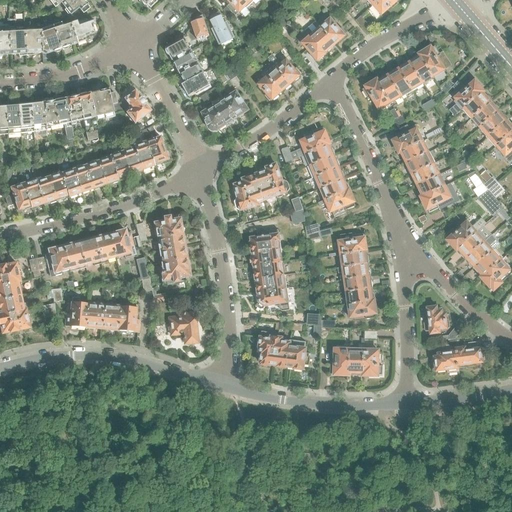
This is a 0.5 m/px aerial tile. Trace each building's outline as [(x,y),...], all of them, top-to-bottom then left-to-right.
[(58,5),(60,3),(64,0),(48,0),(55,8),(54,9),(59,14),(63,11),(58,5)] [(87,5),(83,0),(64,0),(60,3),(70,15),(78,8),(83,14),(90,9),(87,5)] [(250,5),(245,0),(225,0),(229,5),(227,6),(236,16),(239,12),(241,14),(247,8),(254,15),(257,12),(250,5)] [(380,0),(373,7),(381,16),(391,7),(393,9),(398,4),(397,2),(396,1),(396,0),(380,0)] [(228,22),(225,23),(222,16),(220,16),(219,13),(210,17),(212,20),(211,21),(214,28),(212,29),(219,46),(222,45),(222,46),(233,40),(233,39),(235,38),(228,22)] [(195,33),(197,40),(197,41),(210,37),(203,17),(198,19),(200,22),(192,24),(195,33)] [(361,17),(355,21),(356,22),(360,26),(365,22),(361,17)] [(75,23),(70,25),(77,44),(85,41),(84,37),(94,34),(94,33),(95,31),(95,29),(94,28),(93,27),(92,26),(95,25),(93,20),(79,25),(76,26),(75,23)] [(322,29),(336,44),(340,41),(341,40),(344,39),(344,37),(345,36),(346,34),(342,29),(339,31),(331,21),(322,29)] [(275,26),(273,27),(273,28),(281,37),(287,32),(279,22),(275,26)] [(77,44),(70,25),(62,28),(60,24),(41,31),(42,53),(45,55),(54,52),(56,53),(58,53),(59,52),(61,50),(61,49),(62,49),(64,50),(66,50),(67,49),(69,47),(77,44)] [(10,55),(9,34),(9,29),(4,29),(4,27),(0,27),(0,57),(2,58),(3,55),(10,55)] [(35,54),(42,53),(41,31),(39,32),(39,33),(34,33),(33,29),(24,30),(26,56),(34,56),(35,54)] [(331,48),(336,44),(322,29),(311,38),(309,35),(302,42),(312,54),(311,56),(316,62),(317,60),(318,61),(319,60),(321,59),(324,57),(325,55),(326,54),(325,53),(327,52),(329,51),(331,50),(331,48)] [(26,56),(24,30),(16,30),(16,34),(9,34),(10,55),(18,55),(19,57),(26,56)] [(197,40),(195,33),(188,38),(191,42),(197,40)] [(173,61),(192,51),(185,37),(181,36),(176,39),(175,42),(176,44),(167,49),(167,51),(167,53),(168,55),(170,56),(171,57),(173,61)] [(266,46),(260,40),(257,44),(262,50),(266,46)] [(421,54),(435,78),(445,72),(437,58),(441,56),(435,46),(432,49),(431,48),(430,49),(428,49),(426,50),(425,52),(421,54)] [(198,63),(192,51),(173,61),(176,65),(174,66),(178,74),(180,73),(198,63)] [(273,64),(291,84),(295,81),(296,81),(298,79),(299,77),(300,76),(299,76),(301,74),(296,68),(294,70),(285,60),(281,64),(278,61),(273,54),(268,58),(273,63),(273,64)] [(424,84),(435,78),(421,54),(419,55),(418,55),(415,57),(414,58),(410,61),(424,84)] [(413,91),(424,84),(410,61),(409,62),(407,62),(404,63),(403,65),(399,67),(413,91)] [(180,77),(184,85),(205,74),(198,63),(180,73),(182,76),(180,77)] [(291,84),(273,64),(264,71),(268,76),(267,76),(282,92),(286,89),(287,88),(289,86),(290,85),(291,84)] [(228,82),(233,79),(226,69),(223,73),(218,65),(214,68),(216,71),(224,84),(228,82)] [(226,69),(233,79),(238,76),(231,65),(226,69)] [(402,98),(413,91),(399,67),(398,68),(396,68),(394,70),(393,71),(388,74),(402,98)] [(205,74),(184,85),(183,85),(190,98),(196,94),(197,96),(212,88),(207,80),(209,79),(206,73),(205,74)] [(402,98),(388,74),(387,75),(385,75),(383,76),(382,78),(377,80),(391,104),(402,98)] [(282,92),(267,76),(258,84),(266,94),(265,95),(270,101),(272,100),(273,99),(275,99),(277,97),(278,96),(282,92)] [(463,109),(484,92),(480,88),(480,86),(478,84),(476,83),(475,82),(472,79),(464,86),(464,85),(451,96),(463,109)] [(380,111),(391,104),(377,80),(373,83),(371,83),(368,85),(367,86),(366,87),(367,88),(363,90),(368,99),(372,97),(373,98),(380,111)] [(445,96),(454,85),(449,80),(441,89),(445,96)] [(225,100),(237,118),(248,111),(236,93),(237,93),(234,89),(230,92),(232,96),(225,100)] [(90,94),(96,122),(116,117),(115,114),(123,112),(121,103),(117,104),(114,93),(109,95),(108,90),(97,92),(95,91),(93,91),(91,92),(90,94)] [(150,112),(146,106),(135,92),(124,100),(128,104),(126,105),(125,104),(122,107),(127,113),(126,114),(134,124),(150,112)] [(471,119),(492,101),(491,100),(491,99),(489,96),(487,96),(484,92),(463,109),(471,119)] [(96,122),(90,94),(78,97),(75,95),(71,96),(70,99),(66,100),(65,100),(70,123),(83,121),(87,141),(99,138),(96,122)] [(212,102),(207,95),(207,94),(201,97),(206,105),(212,102)] [(45,103),(42,104),(46,128),(65,124),(65,128),(64,128),(66,141),(73,140),(70,123),(65,100),(62,100),(60,99),(58,99),(57,101),(54,102),(51,100),(47,101),(45,103)] [(237,118),(225,100),(214,107),(226,125),(237,118)] [(471,119),(479,128),(500,111),(500,110),(499,108),(497,106),(496,105),(492,101),(471,119)] [(46,128),(42,104),(38,105),(37,104),(36,103),(34,103),(32,103),(30,105),(33,133),(46,131),(46,128)] [(20,134),(33,133),(30,105),(26,106),(24,104),(17,105),(20,134)] [(8,135),(20,134),(17,105),(11,105),(10,107),(6,108),(8,135)] [(0,136),(8,135),(6,108),(5,108),(5,107),(4,106),(2,106),(0,106),(0,136)] [(218,131),(226,125),(214,107),(203,114),(210,128),(210,129),(212,131),(214,132),(216,131),(218,131)] [(390,111),(395,119),(399,117),(396,112),(394,109),(390,111)] [(488,138),(508,120),(508,119),(507,118),(505,115),(504,115),(500,111),(479,128),(488,138)] [(399,117),(395,119),(391,121),(395,128),(406,122),(402,115),(401,116),(399,117)] [(488,138),(496,147),(511,133),(511,124),(508,120),(488,138)] [(142,131),(144,130),(141,124),(128,131),(130,136),(139,133),(142,131)] [(399,153),(424,141),(416,125),(410,128),(408,125),(399,129),(401,132),(392,137),(394,141),(394,142),(394,143),(394,145),(396,147),(397,148),(399,153)] [(144,130),(142,131),(144,137),(154,131),(152,127),(144,130)] [(299,158),(305,155),(330,144),(328,139),(328,138),(327,135),(326,134),(325,132),(324,133),(323,128),(313,132),(315,136),(313,137),(314,137),(300,143),(303,149),(297,152),(296,151),(291,153),(289,148),(288,148),(282,150),(283,151),(282,151),(287,163),(292,161),(293,160),(299,157),(299,158)] [(511,133),(496,147),(505,157),(511,151),(511,152),(511,133)] [(146,142),(154,166),(162,164),(162,162),(168,160),(167,156),(168,155),(167,153),(165,152),(162,143),(163,142),(162,139),(160,139),(160,137),(146,142)] [(405,165),(430,152),(424,141),(399,153),(402,158),(402,160),(403,163),(405,164),(405,165)] [(142,170),(154,166),(146,142),(134,146),(135,149),(142,170)] [(310,167),(335,156),(335,155),(335,153),(334,150),(332,149),(330,144),(305,155),(309,166),(310,167)] [(138,172),(142,170),(135,149),(122,154),(130,177),(137,174),(138,173),(138,172)] [(410,175),(411,176),(436,163),(430,152),(405,165),(407,169),(407,171),(409,174),(410,175)] [(122,179),(130,177),(122,154),(110,158),(111,160),(117,179),(122,177),(122,179)] [(315,178),(340,168),(340,166),(340,165),(338,162),(337,161),(335,156),(310,167),(309,166),(308,167),(312,179),(314,178),(315,178)] [(416,187),(441,174),(438,168),(447,164),(445,159),(436,163),(411,176),(413,181),(413,182),(414,185),(416,186),(416,187)] [(118,181),(111,160),(98,164),(106,185),(118,181)] [(19,169),(19,166),(15,167),(13,165),(13,161),(10,161),(11,170),(19,169)] [(93,189),(106,185),(98,164),(86,168),(93,189)] [(267,169),(276,196),(277,196),(278,199),(284,197),(283,194),(289,192),(291,188),(288,181),(285,180),(282,181),(277,165),(267,169)] [(81,193),(93,189),(86,168),(74,172),(81,193)] [(319,189),(319,190),(345,179),(344,178),(345,176),(343,173),(342,172),(340,168),(315,178),(314,178),(312,179),(303,182),(305,185),(310,183),(314,192),(319,189)] [(264,200),(276,196),(267,169),(255,173),(256,176),(264,200)] [(421,197),(422,199),(454,182),(447,185),(443,179),(454,173),(452,169),(444,173),(441,174),(416,187),(419,192),(419,193),(420,196),(421,197)] [(69,198),(81,193),(74,172),(62,177),(68,196),(69,198)] [(68,196),(62,177),(61,175),(49,179),(56,202),(64,199),(64,197),(68,196)] [(258,202),(264,200),(256,176),(244,180),(245,183),(253,207),(254,207),(259,205),(258,202)] [(487,190),(489,191),(498,183),(493,177),(484,185),(487,190)] [(50,204),(56,202),(49,179),(36,183),(43,204),(48,203),(50,204)] [(319,204),(350,191),(349,189),(349,188),(348,185),(347,184),(345,179),(319,190),(325,201),(319,203),(319,204)] [(31,208),(43,204),(36,183),(36,180),(23,184),(31,208)] [(454,182),(422,199),(424,203),(424,205),(426,207),(427,208),(427,209),(428,209),(430,213),(439,209),(437,205),(453,197),(449,190),(456,186),(454,182)] [(253,207),(245,183),(236,186),(239,199),(237,199),(235,202),(236,209),(239,211),(252,207),(253,207)] [(505,191),(498,183),(489,191),(496,199),(505,191)] [(24,211),(31,208),(23,184),(11,188),(18,211),(22,209),(23,210),(24,211)] [(477,197),(487,190),(484,185),(483,184),(473,191),(477,197)] [(350,191),(319,204),(321,208),(327,206),(330,213),(332,212),(335,218),(346,213),(345,210),(356,206),(354,202),(355,202),(354,201),(354,199),(353,196),(352,195),(350,191)] [(7,196),(4,196),(7,206),(14,204),(11,196),(7,196)] [(296,212),(304,210),(299,198),(299,197),(292,200),(296,212)] [(305,222),(304,210),(296,212),(290,213),(293,225),(305,222)] [(255,221),(254,214),(247,216),(248,222),(255,221)] [(157,239),(182,234),(184,232),(183,227),(181,226),(179,216),(178,215),(164,218),(164,222),(154,224),(155,230),(157,239)] [(453,246),(457,250),(477,231),(469,223),(457,233),(454,229),(446,236),(449,240),(448,241),(449,242),(450,243),(452,246),(453,246)] [(146,240),(142,224),(136,226),(140,242),(146,240)] [(307,235),(320,232),(318,224),(305,227),(307,235)] [(465,259),(466,260),(486,241),(492,235),(484,226),(457,250),(461,254),(461,256),(463,258),(465,259)] [(320,232),(307,235),(308,242),(321,238),(321,237),(333,234),(331,229),(320,232)] [(253,253),(279,249),(278,245),(281,244),(279,235),(278,230),(257,233),(258,238),(252,239),(252,243),(251,244),(251,246),(251,250),(253,252),(253,253)] [(110,234),(116,260),(125,257),(126,260),(133,258),(132,257),(136,256),(130,235),(126,236),(125,231),(118,233),(117,232),(110,234)] [(339,256),(367,251),(366,246),(367,245),(366,242),(365,240),(365,239),(364,239),(363,234),(353,236),(352,233),(340,235),(341,242),(337,243),(339,256)] [(107,262),(116,260),(110,234),(101,236),(102,237),(94,239),(101,266),(107,264),(107,262)] [(184,247),(182,234),(157,239),(158,245),(154,246),(155,252),(159,251),(184,247)] [(93,268),(101,266),(94,239),(79,242),(85,267),(93,266),(93,268)] [(474,269),(494,250),(486,241),(466,260),(469,264),(469,265),(471,267),(473,268),(474,269)] [(85,267),(79,242),(72,244),(71,243),(63,246),(70,271),(77,270),(77,272),(85,270),(84,268),(85,267)] [(60,274),(70,271),(63,246),(55,248),(56,249),(48,250),(50,256),(46,257),(49,269),(52,268),(55,278),(61,276),(60,274)] [(187,260),(184,247),(159,251),(161,264),(187,260)] [(281,263),(279,249),(253,253),(253,258),(253,260),(253,264),(254,266),(255,266),(281,263)] [(482,278),(503,259),(494,250),(474,269),(477,273),(478,274),(480,277),(481,277),(482,278)] [(339,256),(341,268),(369,264),(369,263),(369,261),(369,258),(368,257),(367,251),(339,256)] [(38,271),(45,269),(43,258),(36,260),(38,271)] [(503,259),(482,278),(486,282),(486,284),(488,286),(490,287),(491,288),(491,287),(494,290),(503,283),(511,274),(511,272),(510,270),(511,269),(503,259)] [(36,260),(29,261),(31,272),(38,271),(36,260)] [(187,260),(161,264),(162,273),(161,273),(161,275),(162,275),(164,282),(172,281),(172,283),(186,281),(185,277),(190,277),(188,268),(190,266),(189,261),(187,260)] [(0,286),(20,282),(16,263),(0,266),(0,286)] [(283,276),(281,263),(255,266),(255,271),(255,273),(255,277),(256,279),(256,280),(283,276)] [(343,280),(371,277),(371,275),(371,274),(371,271),(370,269),(369,264),(341,268),(338,268),(339,274),(342,273),(343,280)] [(141,280),(149,278),(147,267),(139,269),(141,280)] [(38,271),(31,272),(28,273),(29,278),(31,278),(31,279),(40,277),(38,271)] [(258,293),(285,289),(283,277),(283,276),(256,280),(257,284),(256,287),(257,291),(258,292),(258,293)] [(343,280),(345,293),(373,289),(372,288),(373,286),(372,283),(372,282),(371,277),(343,280)] [(152,291),(151,289),(152,289),(149,278),(141,280),(143,292),(152,291)] [(0,300),(21,296),(20,288),(21,288),(20,282),(0,286),(0,300)] [(151,289),(152,291),(154,303),(167,301),(165,293),(156,295),(155,288),(152,289),(151,289)] [(52,290),(53,299),(53,303),(62,302),(61,289),(52,290)] [(285,289),(258,293),(260,302),(259,302),(257,305),(258,308),(260,310),(264,309),(266,307),(270,306),(270,305),(273,304),(273,305),(276,307),(279,306),(279,309),(282,311),(289,310),(289,305),(288,304),(288,302),(287,302),(285,289)] [(346,306),(375,301),(374,300),(375,298),(374,295),(373,294),(373,289),(345,293),(346,306)] [(0,315),(26,311),(25,309),(28,309),(27,303),(23,304),(21,296),(0,300),(0,315)] [(66,327),(86,328),(88,304),(79,303),(79,298),(72,298),(72,301),(71,301),(70,315),(66,315),(66,322),(66,327)] [(375,301),(346,306),(348,318),(364,315),(365,320),(376,318),(376,314),(376,312),(377,311),(376,308),(375,306),(375,301)] [(56,316),(54,304),(41,307),(44,319),(56,316)] [(102,329),(104,304),(95,304),(95,305),(88,304),(86,328),(94,329),(94,328),(102,329)] [(109,330),(118,331),(119,307),(112,306),(112,305),(104,304),(102,329),(110,330),(109,330)] [(119,307),(118,331),(138,333),(139,321),(134,320),(135,306),(128,305),(128,307),(119,307)] [(446,320),(446,315),(443,316),(442,311),(438,312),(437,307),(436,308),(436,305),(428,306),(429,308),(428,309),(430,322),(425,322),(426,331),(431,331),(431,334),(442,333),(441,330),(450,328),(449,320),(446,320)] [(30,329),(26,311),(0,315),(0,325),(0,326),(2,334),(9,333),(10,333),(18,331),(30,329)] [(195,333),(194,321),(196,321),(196,313),(178,315),(178,318),(169,319),(170,327),(167,327),(168,329),(168,332),(171,331),(171,335),(183,334),(184,338),(183,338),(183,339),(184,339),(184,344),(185,344),(186,344),(189,345),(192,344),(195,344),(196,343),(196,344),(197,343),(198,343),(196,333),(195,333)] [(322,326),(321,321),(320,315),(308,314),(307,325),(322,326)] [(455,339),(458,337),(462,331),(457,327),(450,336),(443,337),(443,341),(448,340),(455,339)] [(274,359),(277,338),(276,338),(276,335),(272,334),(272,333),(262,332),(261,338),(260,347),(259,355),(262,355),(261,364),(262,364),(262,365),(270,366),(270,365),(274,365),(275,359),(274,359)] [(365,339),(365,341),(368,341),(368,339),(377,340),(377,332),(365,332),(365,339)] [(287,367),(288,367),(291,340),(290,340),(290,341),(282,340),(282,339),(277,338),(274,359),(275,359),(274,365),(278,366),(278,367),(287,368),(287,367)] [(291,340),(288,367),(295,368),(294,369),(303,370),(303,369),(304,369),(304,365),(309,366),(310,358),(309,358),(309,354),(304,354),(305,349),(303,349),(304,342),(291,340)] [(456,349),(459,369),(474,367),(474,364),(487,362),(486,353),(482,353),(481,349),(477,349),(476,343),(465,344),(465,348),(456,349)] [(349,376),(350,345),(344,344),(344,350),(335,350),(335,365),(331,365),(330,374),(335,374),(335,376),(349,376)] [(364,377),(365,351),(365,344),(362,344),(359,344),(359,351),(351,350),(351,345),(350,345),(349,376),(364,377)] [(459,369),(456,349),(449,350),(449,346),(438,348),(439,357),(435,358),(435,362),(432,362),(433,372),(447,370),(448,374),(459,372),(459,369)] [(365,351),(364,377),(378,377),(378,375),(383,375),(383,366),(379,366),(379,365),(378,365),(379,351),(365,351)]
